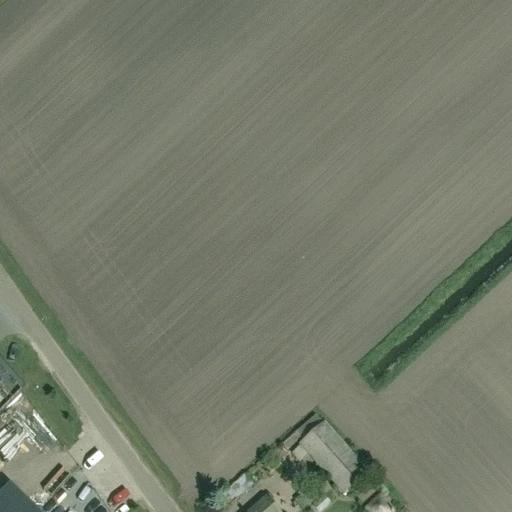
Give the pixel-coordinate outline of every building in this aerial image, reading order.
[(315,416),(294,435),(299,441),(302,444),(298,447),(307,457),(342,497),(368,474),(324,424),(323,425),(315,416)] [(230,485),(240,496),(262,476),(252,464),(230,485)] [(35,511),(8,486),(0,494),(0,511),(35,511)] [(395,511),(383,498),(368,511),(395,511)] [(251,511),(276,511),(266,500),(251,511)]
